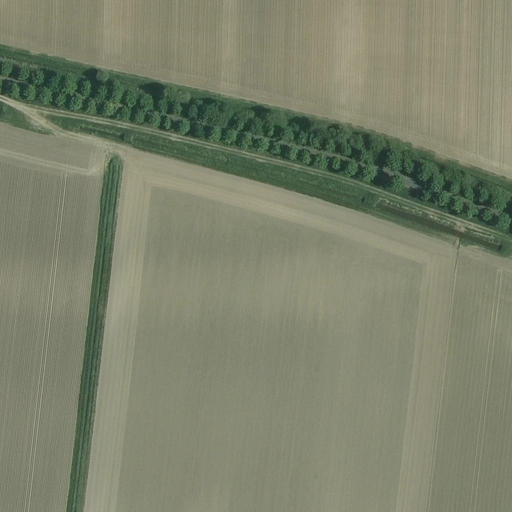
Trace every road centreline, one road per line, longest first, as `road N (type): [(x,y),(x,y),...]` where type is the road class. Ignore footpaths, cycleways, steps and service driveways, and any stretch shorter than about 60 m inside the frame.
road 1 (track): [(511,180),(335,121),(0,46)]
road 2 (track): [(31,123),(32,111),(338,180),(511,242)]
